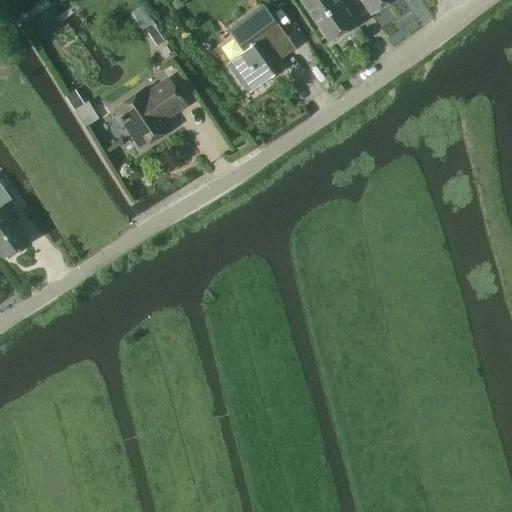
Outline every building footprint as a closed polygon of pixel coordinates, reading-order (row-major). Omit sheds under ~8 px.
[(354,24),(350,18),(337,0),(302,0),(329,41),(354,24)] [(362,0),(371,13),(390,0),(362,0)] [(274,63),(294,48),(263,5),(228,31),(243,52),(228,63),(249,93),(280,71),(274,63)] [(155,24),(143,7),(132,14),(144,31),(155,24)] [(148,35),(157,48),(164,42),(155,29),(148,35)] [(184,106),(185,105),(169,81),(168,81),(168,82),(147,96),(144,91),(145,91),(144,90),(115,110),(116,111),(116,110),(121,117),(120,117),(123,122),(124,121),(141,147),(140,147),(141,148),(170,128),(169,127),(169,128),(163,119),(183,105),(184,106)] [(75,91),(65,98),(74,112),(84,105),(75,91)] [(0,252),(4,258),(7,257),(8,259),(18,252),(17,249),(28,242),(2,206),(11,200),(0,184),(0,252)]
